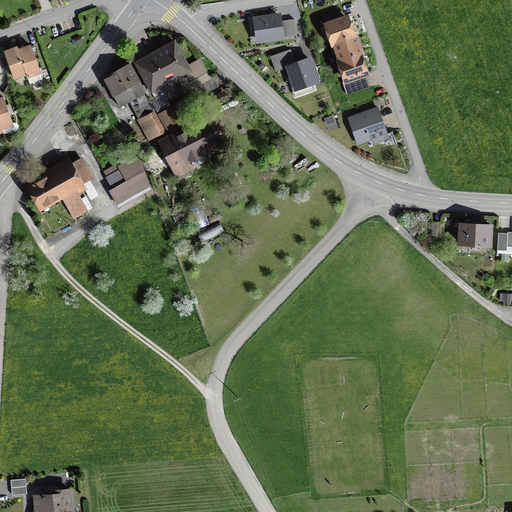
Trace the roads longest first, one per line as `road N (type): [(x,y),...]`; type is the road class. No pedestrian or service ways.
road 1 (unclassified): [(380,183),(220,368),(215,417),(268,511)]
road 2 (tertiary): [(380,183),(300,132),(154,0)]
road 3 (tertiary): [(0,184),(138,1)]
road 4 (track): [(213,396),(55,262)]
road 5 (residential): [(362,0),(419,172),(417,194)]
